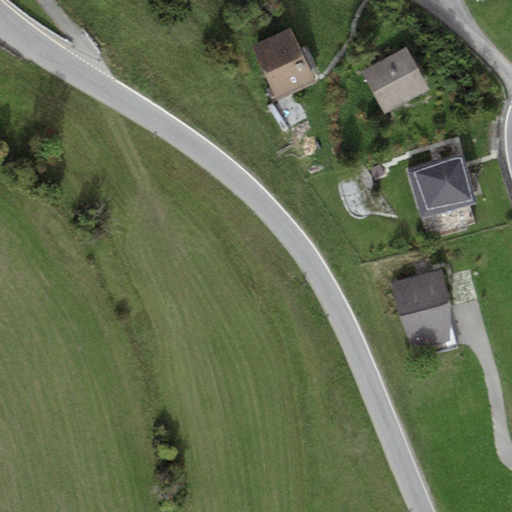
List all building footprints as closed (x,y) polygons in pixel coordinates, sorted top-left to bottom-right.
[(365,0),(339,0),(359,11),(365,0)] [(318,77),(291,24),(250,44),(279,98),(318,77)] [(431,86),(406,44),(363,68),(385,111),(431,86)] [(461,152),(408,169),(426,235),(476,223),(470,203),(477,201),(461,152)] [(441,266),(392,283),(414,351),(450,339),(450,296),(441,266)]
